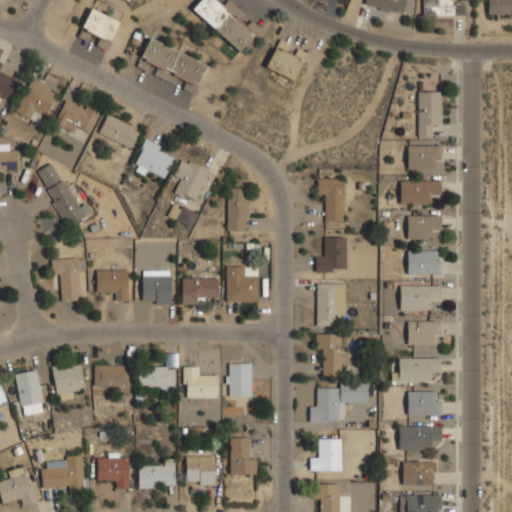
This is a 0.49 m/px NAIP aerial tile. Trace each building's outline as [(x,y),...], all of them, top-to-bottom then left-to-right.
[(254,35),(234,16),(241,10),(230,0),(226,0),(223,5),(217,0),(200,0),(193,8),(239,51),(254,35)] [(406,0),(365,0),(364,4),(403,15),(406,0)] [(453,0),(423,0),(423,15),(465,16),(465,1),(453,1),(453,0)] [(511,2),(511,0),(488,0),(488,15),(511,15),(511,2)] [(97,47),(109,50),(118,17),(89,9),(83,30),(101,35),(97,47)] [(208,64),(151,37),(140,58),(197,86),(208,64)] [(295,81),(304,61),(283,52),(287,42),(279,39),(266,68),(295,81)] [(0,96),(6,99),(15,78),(0,71),(4,62),(0,60),(0,96)] [(44,123),(57,87),(30,77),(17,113),(44,123)] [(441,90),(418,90),(418,136),(432,136),(432,125),(441,125),(441,90)] [(89,135),(101,109),(87,102),(83,109),(65,101),(56,120),(89,135)] [(141,129),(108,113),(99,132),(131,148),(141,129)] [(133,166),(164,180),(176,152),(146,138),(133,166)] [(432,168),(432,158),(442,158),(442,143),(408,143),(408,168),(432,168)] [(0,150),(0,169),(19,169),(19,149),(1,148),(1,150),(0,150)] [(182,182),(177,193),(195,202),(211,170),(183,156),(172,177),(182,182)] [(45,187),(60,180),(52,162),(37,170),(45,187)] [(345,177),(318,177),(318,197),(326,197),(326,221),(345,221),(345,177)] [(67,226),(86,215),(64,179),(45,190),(67,226)] [(432,203),(432,192),(442,192),(442,179),(400,179),(400,203),(432,203)] [(228,233),(248,233),(248,187),(228,187),(228,233)] [(197,211),(175,201),(167,215),(189,226),(197,211)] [(442,214),(407,214),(407,238),(432,238),(432,228),(442,228),(442,214)] [(316,272),(346,272),(346,236),(326,236),(326,254),(316,254),(316,272)] [(408,249),(408,274),(442,274),(442,249),(408,249)] [(80,300),(79,256),(52,257),(52,275),(61,275),(62,301),(80,300)] [(258,302),(258,265),(226,265),(226,302),(258,302)] [(129,269),(96,269),(96,291),(118,291),(118,301),(129,301),(129,269)] [(181,303),(208,304),(209,295),(219,295),(219,277),(209,277),(209,269),(197,269),(197,277),(182,277),(181,303)] [(171,304),(171,274),(142,274),(142,304),(171,304)] [(346,315),(346,282),(317,282),(317,326),(336,326),(336,315),(346,315)] [(432,309),(432,300),(442,300),(442,284),(400,284),(400,309),(432,309)] [(408,344),(432,344),(432,333),(441,333),(441,320),(408,320),(408,344)] [(345,333),(316,333),(315,352),(324,352),(324,376),(345,376),(345,333)] [(139,387),(175,387),(175,354),(168,354),(168,366),(139,366),(139,387)] [(442,356),(397,356),(397,381),(432,381),(432,371),(442,371),(442,356)] [(251,396),(251,361),(227,361),(227,396),(251,396)] [(130,363),(94,363),(94,386),(130,386),(130,363)] [(183,397),(219,397),(219,375),(202,375),(202,365),(183,365),(183,397)] [(54,394),(83,394),(83,366),(54,366),(54,394)] [(22,415),(44,411),(38,369),(15,372),(22,415)] [(368,385),(318,385),(318,404),(309,404),(309,421),(345,421),(345,402),(368,402),(368,385)] [(407,414),(441,414),(441,391),(407,391),(407,414)] [(399,449),(433,449),(433,441),(442,441),(442,425),(399,425),(399,449)] [(230,437),(230,473),(256,473),(256,455),(248,455),(248,437),(230,437)] [(342,470),(342,438),(320,438),(320,458),(310,458),(310,470),(342,470)] [(129,488),(129,453),(97,453),(97,479),(119,479),(119,488),(129,488)] [(216,484),(216,454),(185,454),(185,484),(216,484)] [(49,456),(49,467),(42,467),(42,486),(68,485),(68,491),(84,490),(83,455),(49,456)] [(175,487),(175,458),(162,458),(162,467),(138,467),(139,487),(175,487)] [(402,460),(402,485),(436,485),(436,460),(402,460)] [(22,506),(37,502),(28,466),(6,471),(8,480),(0,482),(0,495),(2,503),(20,498),(22,506)] [(318,483),(318,511),(340,511),(340,483),(318,483)] [(442,511),(442,493),(401,493),(401,511),(437,511),(442,511)]
